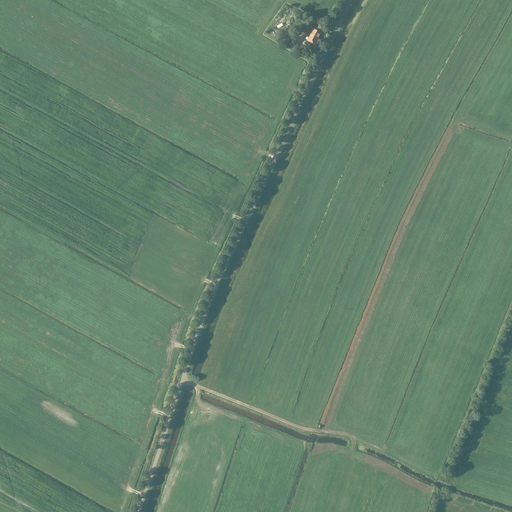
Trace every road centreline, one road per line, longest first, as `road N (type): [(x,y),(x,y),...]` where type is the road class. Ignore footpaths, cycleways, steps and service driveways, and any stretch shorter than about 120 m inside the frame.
road 1 (unclassified): [(351,0),(219,276),(138,511)]
road 2 (track): [(181,380),(303,429),(330,432)]
